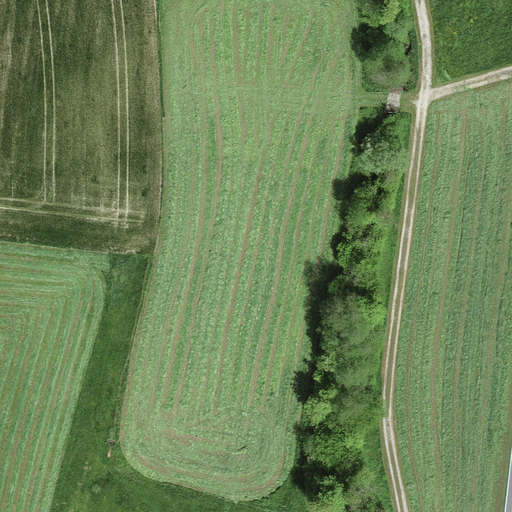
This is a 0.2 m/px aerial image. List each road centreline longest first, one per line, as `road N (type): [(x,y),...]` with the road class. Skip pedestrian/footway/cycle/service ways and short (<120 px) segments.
road 1 (track): [(404,511),(389,425),(430,51),(420,0)]
road 2 (track): [(345,107),(511,74)]
